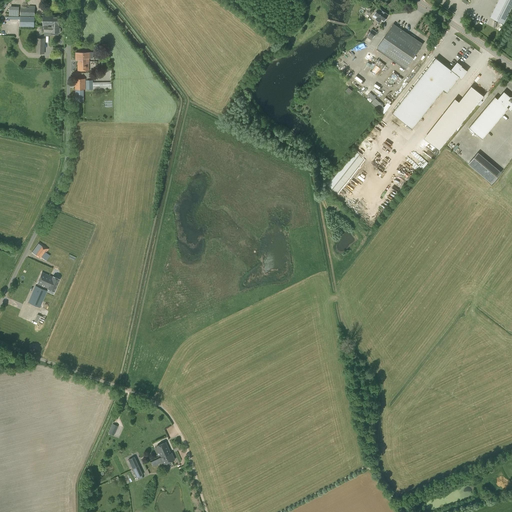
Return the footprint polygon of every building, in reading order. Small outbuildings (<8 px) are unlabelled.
[(504,24),(511,6),(511,0),(498,0),(490,17),(504,24)] [(20,16),(21,16),(34,17),(34,16),(35,8),(21,7),(20,16)] [(384,21),(389,15),(378,8),(374,14),(377,16),(375,19),(380,22),(382,19),(384,21)] [(51,26),(59,26),(59,16),(52,16),(52,15),(43,14),(43,26),(44,26),(51,26)] [(34,27),(34,17),(21,16),(20,27),(34,27)] [(406,69),(423,44),(393,24),(376,49),(406,69)] [(59,26),(51,26),(44,26),(44,32),(51,32),(51,35),(55,35),(55,33),(59,33),(59,26)] [(371,40),(373,38),(377,32),(372,29),(366,37),(371,40)] [(45,54),(45,38),(37,38),(36,54),(45,54)] [(78,61),(89,61),(89,58),(93,58),(93,52),(76,52),(76,61),(78,61)] [(451,70),(436,58),(392,113),(412,128),(443,89),(447,92),(461,75),(462,76),(467,71),(461,66),(461,65),(457,62),(451,70)] [(378,59),(374,65),(369,62),(367,65),(372,69),(371,71),(378,76),(385,64),(378,59)] [(89,61),(78,61),(78,71),(89,70),(89,63),(89,61)] [(392,76),(397,79),(396,81),(400,83),(403,78),(394,73),(392,76)] [(441,151),(484,96),(475,89),(462,105),(459,102),(428,141),(441,151)] [(373,101),(372,102),(384,113),(391,105),(388,102),(385,106),(370,92),(367,95),(370,97),(369,98),(373,101)] [(510,98),(504,92),(500,96),(497,93),(469,127),(482,139),(508,108),(510,110),(511,108),(511,100),(510,98)] [(491,184),(499,174),(476,154),(468,164),(491,184)] [(41,245),(38,243),(32,252),(35,255),(41,259),(45,254),(48,249),(42,245),(41,245)] [(37,283),(36,284),(47,289),(54,292),(59,279),(53,276),(52,277),(46,274),(42,272),(37,283)] [(35,286),(28,302),(39,307),(40,307),(41,303),(47,290),(35,286)] [(165,428),(169,439),(177,437),(174,425),(165,428)] [(161,455),(170,451),(165,442),(157,446),(161,455)] [(164,464),(175,459),(171,453),(170,453),(170,451),(161,455),(162,457),(159,459),(161,464),(164,463),(164,464)]
